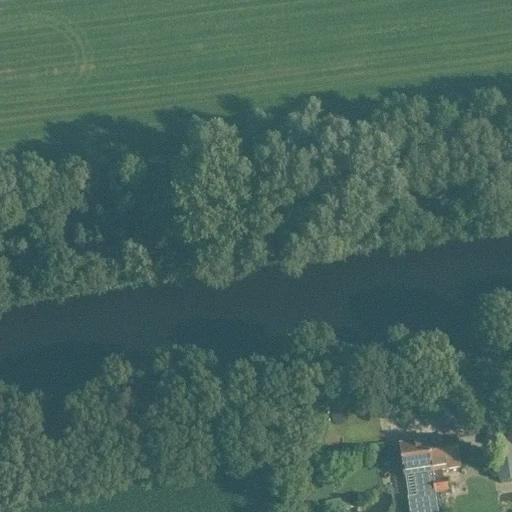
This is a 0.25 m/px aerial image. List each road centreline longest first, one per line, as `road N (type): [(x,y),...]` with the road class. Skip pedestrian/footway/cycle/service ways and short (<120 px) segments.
road 1 (track): [(511,186),(0,264)]
road 2 (unclassified): [(511,362),(331,393)]
